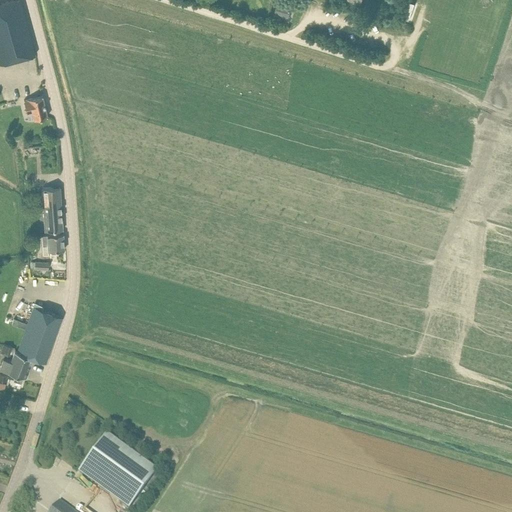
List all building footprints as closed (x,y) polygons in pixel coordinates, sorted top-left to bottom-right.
[(13,0),(0,3),(0,61),(1,65),(26,58),(35,55),(20,0),(13,0)] [(273,16),(287,20),(292,5),(278,1),(273,16)] [(47,117),(42,96),(24,100),(27,115),(34,113),(35,120),(47,117)] [(44,218),(45,224),(45,231),(63,230),(60,188),(43,189),(44,218)] [(42,246),(47,246),(48,251),(48,256),(50,257),(55,257),(56,255),(56,251),(64,250),(63,234),(42,236),(42,246)] [(29,325),(27,330),(54,339),(62,317),(42,310),(43,307),(43,306),(37,304),(29,325)] [(14,319),(12,325),(27,330),(29,325),(14,319)] [(2,371),(15,376),(13,382),(22,384),(24,377),(26,378),(33,358),(46,363),(54,339),(27,330),(19,353),(17,352),(13,363),(6,360),(2,371)] [(3,344),(1,353),(9,356),(12,347),(3,344)] [(155,472),(105,436),(79,472),(129,508),(155,472)] [(50,511),(74,511),(59,501),(50,511)]
